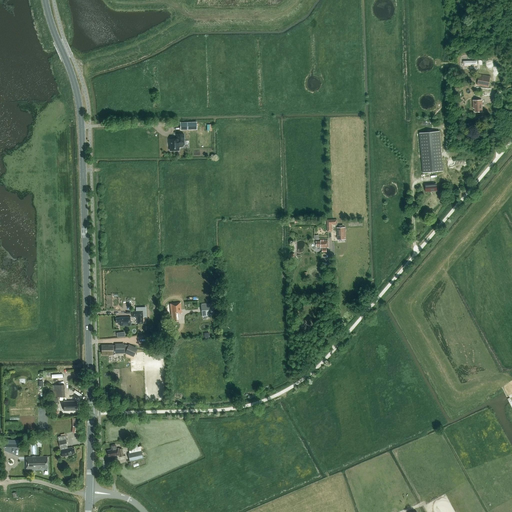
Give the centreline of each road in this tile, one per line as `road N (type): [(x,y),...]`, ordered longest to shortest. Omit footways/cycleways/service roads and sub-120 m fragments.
road 1 (unclassified): [(90,413),(231,408),(301,380),(511,141)]
road 2 (primary): [(90,413),(84,196)]
road 3 (primary): [(44,0),(78,101),(84,196)]
